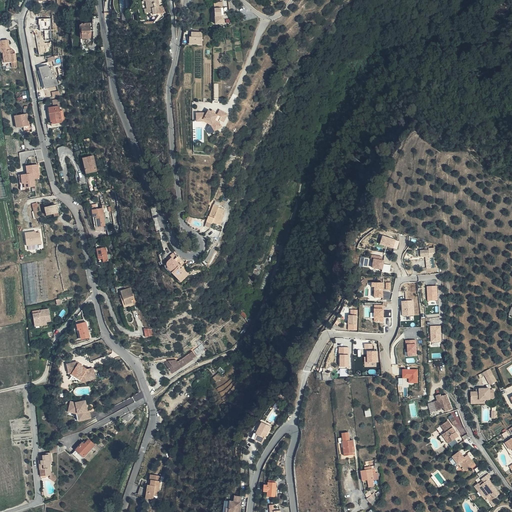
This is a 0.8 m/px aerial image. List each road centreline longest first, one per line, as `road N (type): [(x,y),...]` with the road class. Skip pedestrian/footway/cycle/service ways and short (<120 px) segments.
road 1 (residential): [(102,0),(115,93),(171,238),(187,256),(203,245),(182,221),(167,98),(187,0)]
road 2 (residential): [(122,511),(153,410),(133,360),(103,335),(82,228),(50,177),(21,25),(28,0)]
road 3 (residential): [(250,511),(256,472),(281,430),(292,426),(294,511)]
